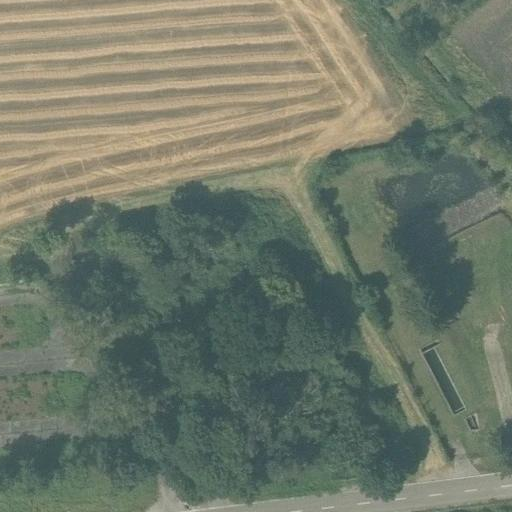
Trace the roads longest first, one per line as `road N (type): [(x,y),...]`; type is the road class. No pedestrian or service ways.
road 1 (track): [(222,511),(113,245)]
road 2 (unclassified): [(276,511),(511,482)]
